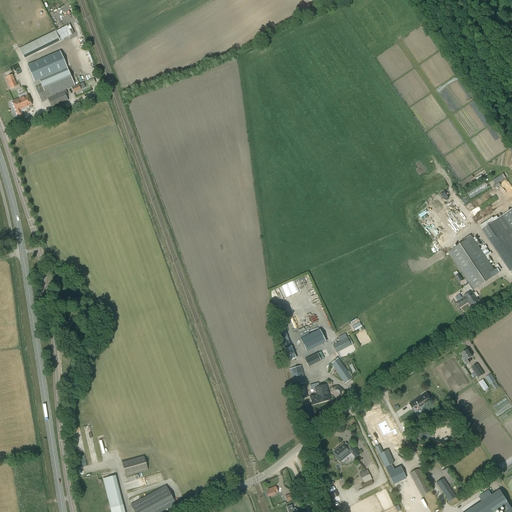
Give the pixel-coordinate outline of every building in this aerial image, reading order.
[(60,35),(61,39),(72,35),(69,27),(59,31),(60,35)] [(55,30),(19,48),(24,58),(60,39),(55,30)] [(28,65),(35,81),(39,79),(38,79),(67,67),(60,51),(28,65)] [(47,99),(51,108),(68,101),(64,90),(75,86),(67,67),(38,79),(39,79),(41,85),(35,87),(41,102),(47,99)] [(5,78),(10,89),(16,86),(12,75),(5,78)] [(32,105),(27,95),(12,102),(18,116),(22,114),(20,110),(32,105)] [(440,204),(434,208),(444,226),(450,223),(440,204)] [(511,209),(502,216),(511,230),(511,209)] [(511,271),(511,269),(511,230),(502,216),(482,230),(510,271),(511,271)] [(464,296),(468,302),(471,306),(479,300),(472,290),(497,274),(472,236),(448,252),(469,283),(464,287),(468,293),(464,295),(464,296)] [(455,270),(459,269),(456,264),(447,268),(449,272),(455,269),(455,270)] [(468,302),(464,296),(457,302),(460,307),(468,302)] [(362,327),(360,322),(352,326),(355,331),(362,327)] [(308,351),(328,342),(323,329),(302,337),(308,351)] [(332,345),(336,353),(351,346),(347,338),(345,334),(337,338),(339,342),(332,345)] [(296,359),(290,346),(285,349),(290,361),(296,359)] [(472,356),(467,349),(462,353),(464,356),(463,357),(462,358),(466,364),(469,362),(471,360),(469,358),(472,356)] [(304,360),(308,367),(321,361),(320,359),(323,358),(320,352),(317,354),(304,360)] [(352,379),(338,359),(331,363),(345,383),(352,379)] [(483,374),(477,365),(472,368),(478,378),(483,374)] [(290,369),(295,383),(295,386),(305,383),(300,366),(290,369)] [(499,386),(491,374),(486,378),(490,385),(490,384),(494,390),(499,386)] [(488,388),(483,379),(478,383),(484,391),(488,388)] [(331,399),(326,384),(314,388),(317,395),(311,397),(313,404),(319,402),(320,403),(331,399)] [(307,397),(304,387),(299,389),(302,399),(307,397)] [(430,400),(426,393),(418,398),(417,398),(409,403),(412,408),(417,404),(420,407),(430,400)] [(507,398),(493,405),(497,412),(503,409),(502,407),(510,403),(507,398)] [(383,436),(392,433),(390,430),(391,429),(390,427),(389,428),(387,424),(388,423),(387,421),(386,421),(386,420),(378,424),(378,425),(377,426),(378,428),(379,428),(383,436)] [(430,436),(426,430),(421,432),(422,434),(418,437),(421,442),(430,436)] [(334,451),(334,452),(332,454),(339,462),(351,453),(349,450),(351,449),(346,443),(344,445),(343,444),(339,447),(340,448),(338,449),(338,448),(334,451)] [(375,447),(385,467),(391,464),(394,462),(387,450),(383,452),(379,445),(375,447)] [(360,453),(354,446),(351,449),(349,450),(351,453),(355,457),(360,453)] [(148,470),(144,456),(121,462),(126,477),(148,470)] [(400,467),(387,473),(393,485),(406,479),(400,467)] [(426,480),(419,468),(409,473),(421,496),(430,491),(424,481),(426,480)] [(448,480),(453,476),(447,468),(442,471),(448,480)] [(367,470),(359,474),(361,478),(369,474),(367,470)] [(123,505),(116,478),(115,476),(102,479),(111,511),(125,511),(123,505)] [(191,493),(194,498),(203,493),(199,486),(199,485),(194,477),(183,483),(189,494),(191,493)] [(455,497),(442,479),(435,484),(448,502),(455,497)] [(134,511),(159,511),(176,503),(166,486),(131,505),(134,511)] [(276,494),(275,492),(278,491),(276,487),(268,490),(269,492),(266,493),(268,497),(276,494)] [(329,494),(332,499),(339,496),(336,490),(329,494)] [(511,511),(511,508),(500,490),(466,511),(495,511),(504,507),(507,511),(505,511),(511,511)] [(482,502),(491,495),(488,490),(479,497),(482,502)] [(285,497),(282,498),(284,503),(292,499),(289,493),(284,495),(285,497)]
